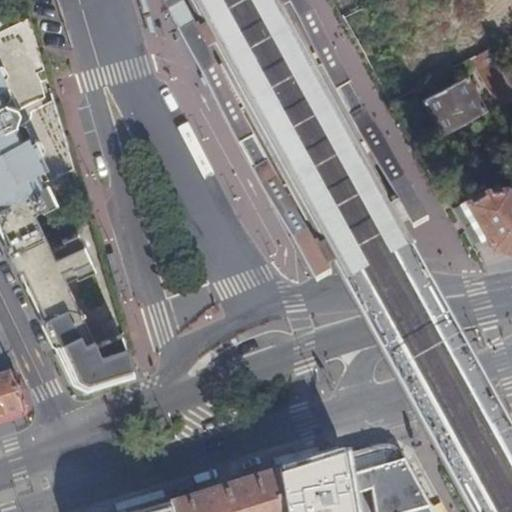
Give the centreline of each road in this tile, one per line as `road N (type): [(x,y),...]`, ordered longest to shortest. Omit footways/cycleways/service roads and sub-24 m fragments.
road 1 (primary): [(399,327),(306,349),(72,438)]
road 2 (primary): [(95,488),(352,408)]
road 3 (primary): [(352,408),(511,357)]
road 4 (unclassified): [(0,288),(72,438)]
